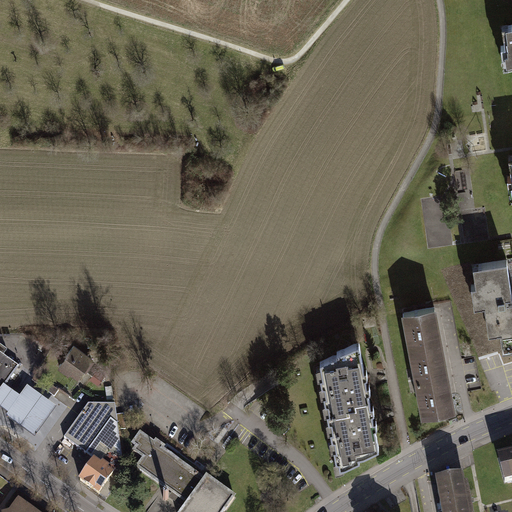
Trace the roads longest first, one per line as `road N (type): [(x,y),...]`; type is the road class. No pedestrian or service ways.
road 1 (track): [(408,467),(374,271),(386,219),(438,110),(438,0)]
road 2 (track): [(80,0),(288,63),(349,0)]
road 3 (tertiary): [(338,511),(423,458),(511,417)]
